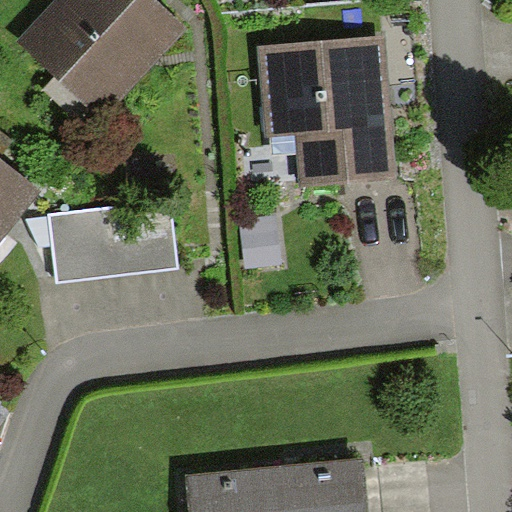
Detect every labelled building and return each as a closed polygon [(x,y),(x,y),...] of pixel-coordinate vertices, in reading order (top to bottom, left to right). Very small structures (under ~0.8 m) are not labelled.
[(149,0),(69,0),(22,52),(102,124),(185,32),(149,0)] [(391,44),(262,52),(268,141),(303,139),(306,192),(400,186),(395,104),(391,44)] [(0,250),(43,196),(0,162),(0,250)] [(170,201),(49,217),(58,287),(179,272),(170,201)] [(282,216),(243,219),(247,272),(286,269),(282,216)] [(292,470),(185,479),(188,511),(369,511),(365,463),(292,470)]
